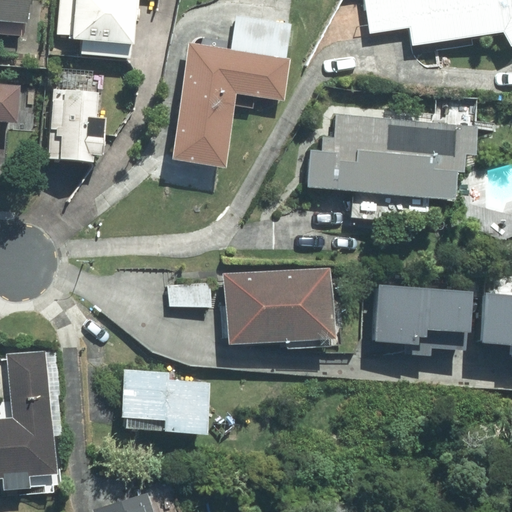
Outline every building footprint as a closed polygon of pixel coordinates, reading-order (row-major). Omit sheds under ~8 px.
[(0,0),(0,19),(28,22),(30,0),(0,0)] [(134,58),(139,0),(59,0),(57,36),(83,39),(82,54),(134,58)] [(511,44),(511,0),(363,0),(369,34),(411,28),(414,46),(502,32),(510,46),(511,44)] [(231,47),(189,41),(173,158),(228,166),(238,94),(286,101),(292,57),(288,57),(293,23),(235,15),(231,47)] [(18,122),(21,84),(0,82),(0,137),(2,120),(18,122)] [(54,89),(49,158),(95,161),(96,154),(105,154),(108,115),(98,115),(100,92),(54,89)] [(312,150),(308,186),(456,199),(459,170),(465,171),(467,154),(476,155),(478,126),(337,113),(335,137),(323,136),(321,151),(312,150)] [(229,343),(336,338),(333,267),(225,273),(229,343)] [(468,287),(376,281),(372,339),(403,341),(403,351),(429,353),(430,345),(455,347),(456,329),(465,330),(468,287)] [(511,293),(480,290),(476,342),(504,344),(503,355),(511,355),(511,293)] [(59,474),(48,351),(9,354),(14,414),(0,415),(0,479),(3,479),(4,489),(33,486),(32,476),(59,474)] [(122,428),(209,433),(212,381),(170,379),(170,371),(126,369),(122,428)] [(156,511),(149,491),(94,510),(94,511),(156,511)]
